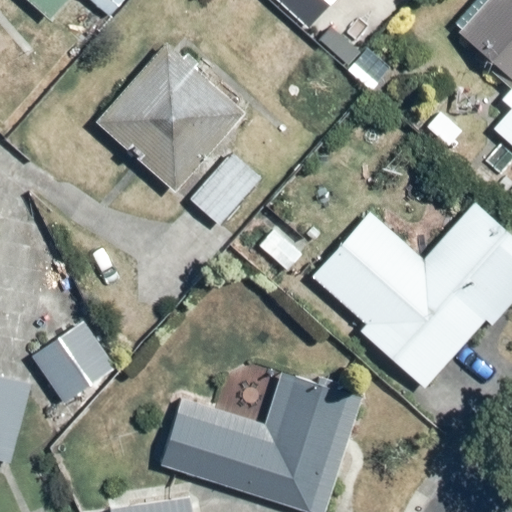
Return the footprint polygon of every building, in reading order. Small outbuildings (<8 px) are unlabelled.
[(25,0),(46,17),(59,0),(25,0)] [(281,0),(305,24),(330,0),(281,0)] [(511,0),(474,0),(451,27),(506,77),(492,93),(503,103),(486,122),(511,145),(511,0)] [(162,35),(90,115),(172,188),(243,109),(162,35)] [(450,143),(490,96),(420,38),(381,85),(450,143)] [(264,179),(221,146),(184,195),(228,228),(264,179)] [(369,206),(311,272),(362,316),(353,327),(423,388),(468,335),(486,352),(511,322),(511,226),(464,185),(413,244),(369,206)] [(78,317),(28,354),(61,399),(111,362),(78,317)] [(181,393),(158,462),(308,511),(324,511),(364,393),(278,364),(259,419),(181,393)] [(31,378),(0,369),(0,456),(9,459),(31,378)] [(205,511),(204,495),(109,502),(109,511),(205,511)]
